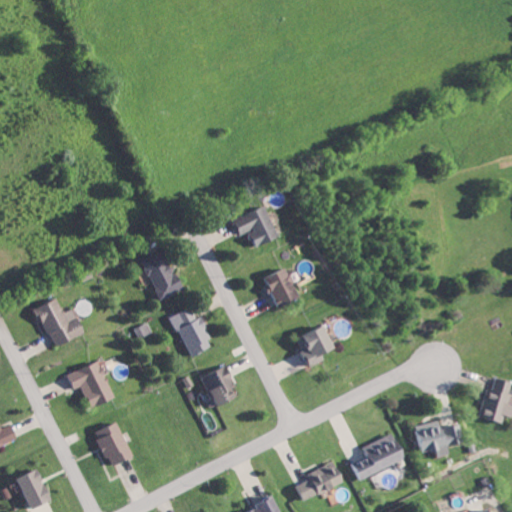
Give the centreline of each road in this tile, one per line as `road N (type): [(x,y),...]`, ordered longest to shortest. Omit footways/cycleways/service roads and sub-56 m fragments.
road 1 (residential): [(140,511),(424,363)]
road 2 (residential): [(298,429),(186,217)]
road 3 (residential): [(91,511),(0,331)]
